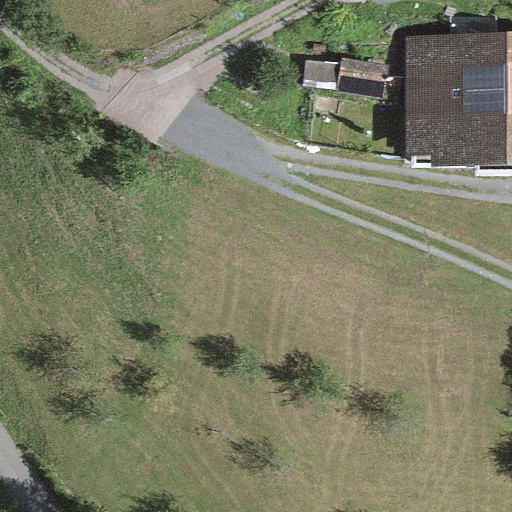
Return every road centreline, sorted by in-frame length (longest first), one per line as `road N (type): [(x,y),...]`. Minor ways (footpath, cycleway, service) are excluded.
road 1 (track): [(311,0),(151,90)]
road 2 (track): [(0,18),(94,91),(151,90)]
